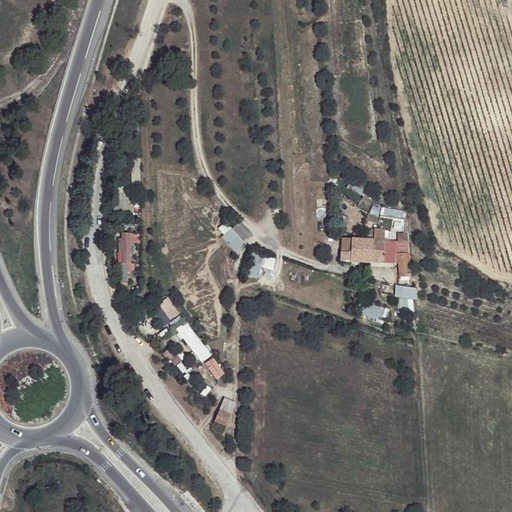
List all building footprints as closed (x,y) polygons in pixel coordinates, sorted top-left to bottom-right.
[(383,207),(381,213),(399,218),(400,212),(383,207)] [(379,216),(370,214),(369,222),(378,224),(379,216)] [(393,218),(379,215),(379,216),(378,224),(405,229),(407,220),(393,218)] [(237,221),(230,228),(242,242),(248,234),(237,221)] [(133,263),(131,233),(118,233),(119,263),(133,263)] [(406,236),(398,235),(398,247),(406,248),(406,236)] [(375,242),(349,241),(349,253),(348,262),(371,264),(375,242)] [(384,243),(375,242),(371,264),(383,264),(384,243)] [(394,244),(384,243),(383,264),(393,266),(394,247),(394,244)] [(398,247),(394,247),(393,266),(399,266),(400,277),(408,278),(406,248),(398,247)] [(274,269),(275,253),(250,251),(248,277),(259,278),(260,268),(274,269)] [(349,253),(339,253),(339,262),(348,262),(349,253)] [(164,324),(179,314),(168,298),(153,307),(164,324)] [(361,301),(357,313),(384,321),(388,310),(361,301)] [(202,363),(211,356),(186,322),(176,329),(202,363)] [(216,380),(224,373),(213,358),(204,364),(216,380)] [(217,414),(214,424),(224,429),(227,418),(217,414)]
